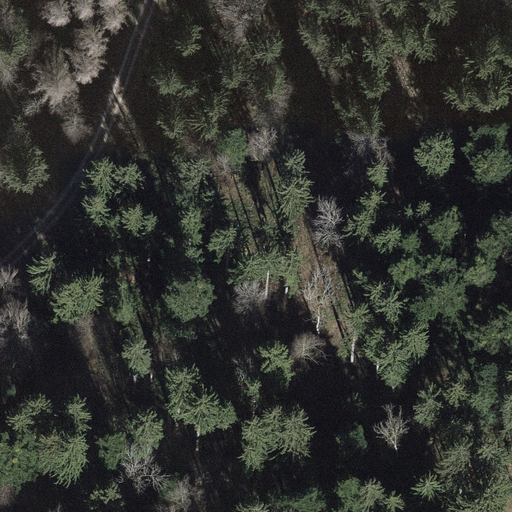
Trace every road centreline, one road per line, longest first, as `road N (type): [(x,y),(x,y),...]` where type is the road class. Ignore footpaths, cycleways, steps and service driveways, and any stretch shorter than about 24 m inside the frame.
road 1 (track): [(0,243),(66,152),(136,0)]
road 2 (track): [(409,511),(365,461),(303,411),(266,400)]
